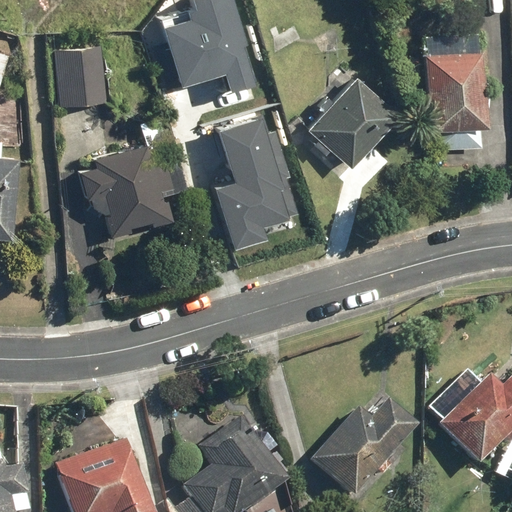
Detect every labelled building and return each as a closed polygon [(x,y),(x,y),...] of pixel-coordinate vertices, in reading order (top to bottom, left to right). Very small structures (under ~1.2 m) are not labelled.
[(195,19),(166,28),(185,87),(226,74),(232,92),(255,85),(243,45),(247,44),(233,0),(198,0),(189,3),(195,19)] [(423,52),(420,53),(424,129),(433,128),(434,148),(479,146),(477,125),(481,124),(477,49),(475,50),(474,31),(422,34),(423,52)] [(102,45),(54,49),(59,105),(107,101),(102,45)] [(350,75),(301,128),(343,167),(392,113),(350,75)] [(263,120),(220,133),(237,186),(218,192),(236,249),(265,240),(261,227),(297,216),(285,178),(289,176),(275,132),(268,135),(263,120)] [(0,241),(10,243),(18,162),(1,160),(2,143),(0,143),(0,241)] [(88,207),(99,213),(105,234),(162,220),(155,194),(166,191),(158,162),(147,165),(141,143),(88,157),(90,166),(73,170),(80,198),(82,198),(88,207)] [(511,369),(496,386),(484,374),(433,424),(471,464),(511,424),(511,369)] [(365,419),(352,407),(304,460),(345,497),(411,425),(382,400),(365,419)] [(191,448),(205,466),(160,498),(163,511),(233,511),(282,478),(237,415),(191,448)] [(511,439),(507,437),(490,471),(511,481),(511,439)] [(145,511),(121,441),(47,466),(63,511),(145,511)] [(0,511),(5,511),(6,511),(20,510),(14,466),(0,468),(0,511)]
